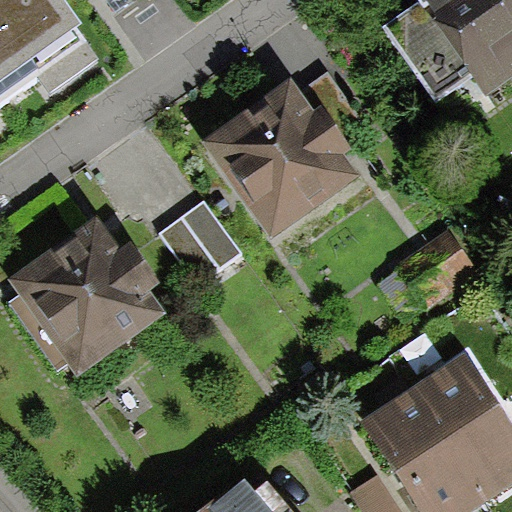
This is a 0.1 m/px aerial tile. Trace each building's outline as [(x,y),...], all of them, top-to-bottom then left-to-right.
[(0,0),(0,89),(74,34),(48,0),(0,0)] [(511,0),(414,0),(383,22),(436,98),(470,74),(486,97),(511,78),(511,0)] [(326,72),(302,90),(346,151),(371,133),(326,72)] [(202,140),(269,239),(363,176),(346,151),(302,90),(294,79),(202,140)] [(202,203),(159,234),(195,283),(238,252),(202,203)] [(72,361),(78,371),(166,310),(152,290),(161,284),(133,243),(125,248),(102,215),(12,277),(21,290),(9,299),(58,370),(72,361)] [(421,511),(474,511),(511,489),(511,423),(470,354),(364,419),(421,511)] [(400,511),(377,476),(351,493),(363,511),(400,511)] [(201,511),(292,511),(268,481),(252,495),(240,481),(201,511)]
